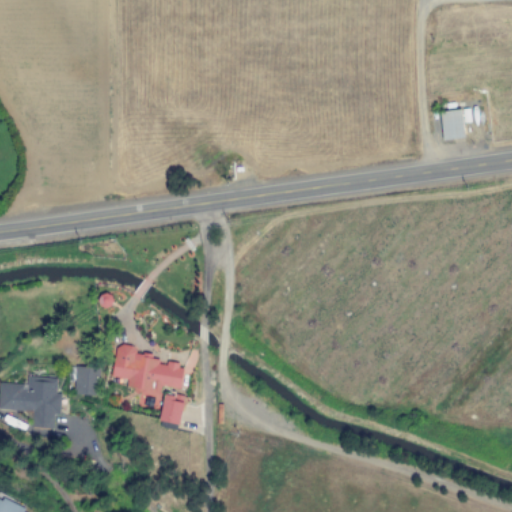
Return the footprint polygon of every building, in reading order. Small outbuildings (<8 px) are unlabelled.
[(438,112),(441,140),(463,138),(460,110),(438,112)] [(110,377),(126,380),(125,386),(160,393),(161,386),(179,389),(183,367),(158,362),(159,357),(115,349),(110,377)] [(96,396),(97,368),(73,367),(72,395),(96,396)] [(0,383),(0,411),(31,412),(31,427),(52,428),(53,415),(59,416),(59,394),(55,394),(56,378),(26,377),(26,385),(0,383)] [(184,399),(163,394),(157,420),(178,425),(184,399)] [(28,511),(0,500),(0,511),(28,511)]
